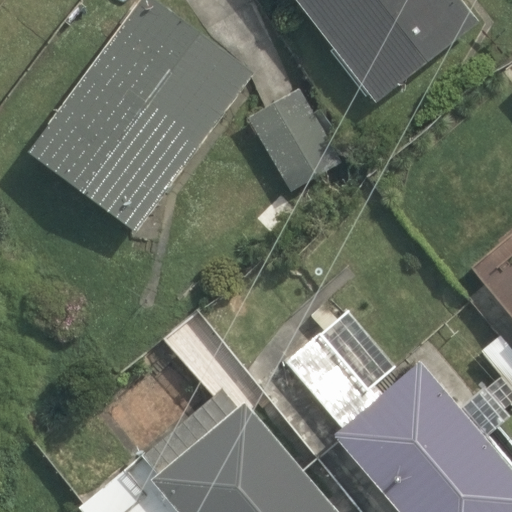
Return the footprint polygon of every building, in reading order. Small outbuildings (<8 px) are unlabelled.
[(258,72),(159,0),(146,0),(31,153),(141,230),(258,72)] [(481,21),(464,0),(298,0),(378,102),(481,21)] [(346,161),(304,88),(250,119),(292,193),(346,161)] [(342,425),(337,430),(407,511),(511,511),(511,458),(490,434),(511,416),(511,408),(511,407),(511,405),(511,342),(503,333),(483,350),(503,374),(491,385),(489,382),(464,404),(424,356),(384,391),(378,385),(400,367),(351,309),(288,360),(342,425)] [(346,511),(250,396),(163,468),(155,474),(186,511),(346,511)] [(89,511),(186,511),(155,474),(163,468),(146,450),(84,504),(89,511)]
